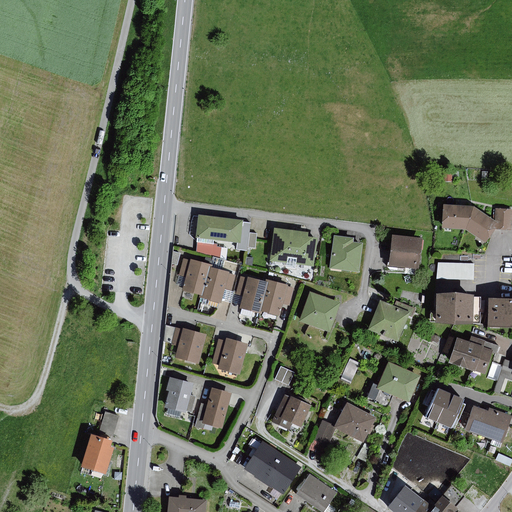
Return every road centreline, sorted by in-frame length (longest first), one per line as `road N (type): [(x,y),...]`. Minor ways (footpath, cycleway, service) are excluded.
road 1 (track): [(152,320),(97,301),(70,271),(133,0)]
road 2 (residential): [(164,204),(365,228),(362,294)]
road 3 (residential): [(216,462),(254,395),(272,341),(173,312)]
road 4 (primary): [(140,433),(164,204)]
road 5 (primary): [(164,204),(185,0)]
road 6 (residential): [(380,511),(264,435),(260,419),(275,386)]
road 7 (track): [(75,283),(36,401),(27,410),(0,406)]
